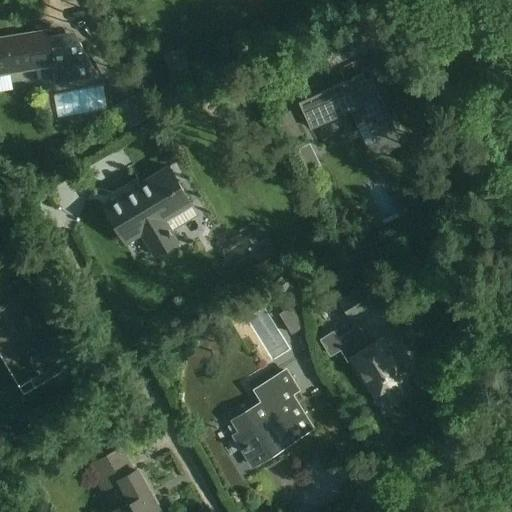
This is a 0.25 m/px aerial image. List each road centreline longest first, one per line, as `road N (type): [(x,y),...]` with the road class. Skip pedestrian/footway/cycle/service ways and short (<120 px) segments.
road 1 (track): [(511,414),(358,511)]
road 2 (tertiary): [(511,134),(455,0)]
